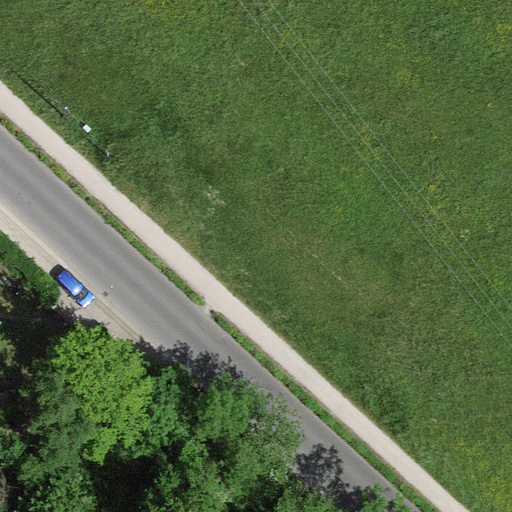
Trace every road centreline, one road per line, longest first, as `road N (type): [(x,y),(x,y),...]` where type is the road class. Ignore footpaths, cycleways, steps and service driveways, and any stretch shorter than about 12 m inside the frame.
road 1 (unclassified): [(369,511),(0,164)]
road 2 (track): [(0,453),(166,318)]
